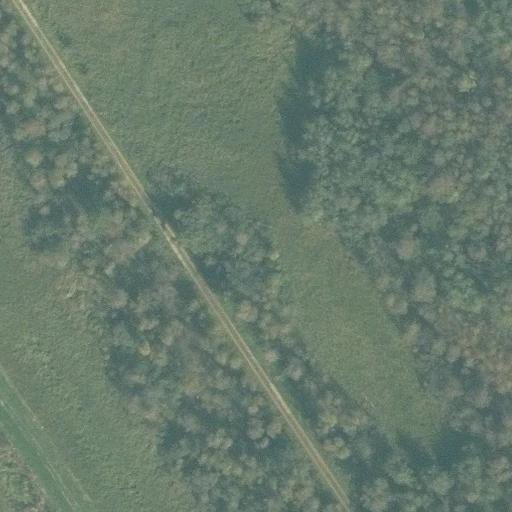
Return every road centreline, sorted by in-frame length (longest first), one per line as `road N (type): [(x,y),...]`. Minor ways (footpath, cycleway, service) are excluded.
road 1 (track): [(361,511),(24,0)]
road 2 (track): [(73,511),(0,401)]
